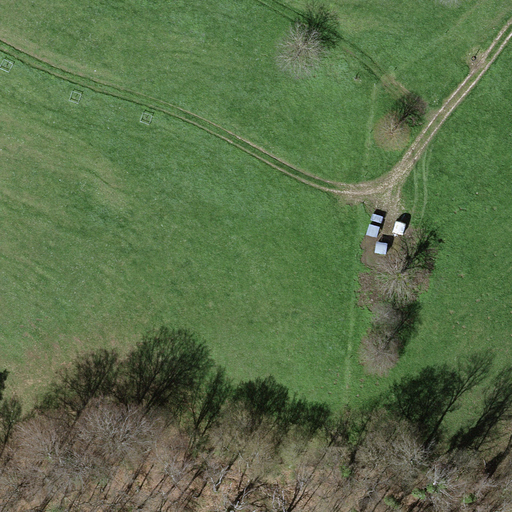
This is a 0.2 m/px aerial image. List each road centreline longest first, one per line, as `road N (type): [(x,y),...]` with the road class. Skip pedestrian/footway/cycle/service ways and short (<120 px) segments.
road 1 (track): [(0,39),(188,117),(285,169),(339,189),(376,189),(432,127),(378,73),(276,0)]
road 2 (track): [(511,33),(432,127)]
